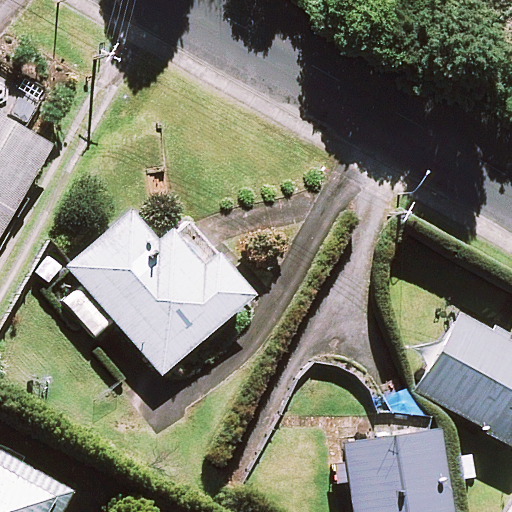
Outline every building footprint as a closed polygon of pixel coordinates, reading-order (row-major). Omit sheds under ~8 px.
[(41,97),(0,74),(0,232),(46,150),(20,135),(41,97)] [(151,247),(125,217),(62,271),(157,379),(246,301),(210,261),(198,272),(165,235),(151,247)] [(511,352),(456,319),(412,393),(511,453),(511,452),(511,352)] [(443,511),(435,435),(332,446),(336,485),(344,484),(347,511),(443,511)] [(0,511),(57,511),(68,493),(0,456),(0,511)]
